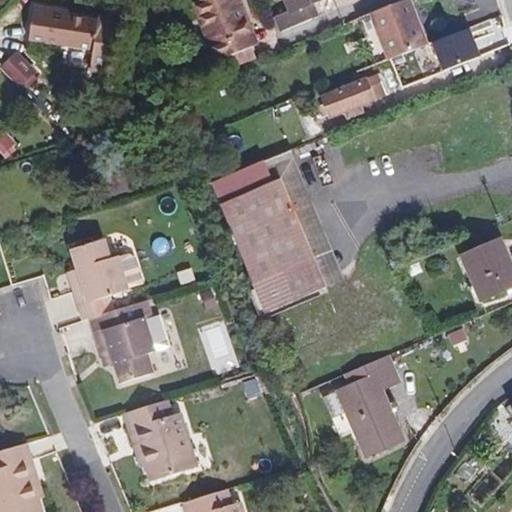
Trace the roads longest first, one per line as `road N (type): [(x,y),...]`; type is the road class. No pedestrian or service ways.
road 1 (residential): [(107,511),(27,330)]
road 2 (residential): [(404,511),(455,414),(511,370)]
